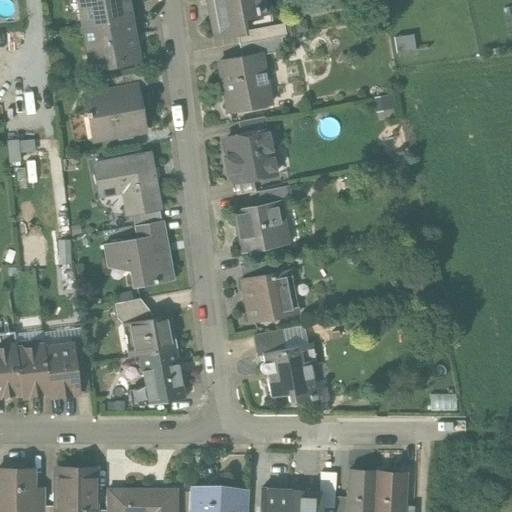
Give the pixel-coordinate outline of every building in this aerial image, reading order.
[(76,0),(82,28),(83,28),(129,19),(125,0),(76,0)] [(207,0),(214,39),(237,35),(274,28),(268,0),(207,0)] [(129,19),(83,28),(86,48),(92,47),(96,71),(138,63),(130,19),(129,19)] [(283,26),(274,28),(237,35),(239,47),(281,39),(285,38),(283,26)] [(284,52),(281,39),(239,47),(241,59),(261,55),(261,57),(284,52)] [(217,63),(227,113),(271,105),(261,57),(261,55),(241,59),(217,63)] [(115,90),(136,86),(146,84),(144,73),(113,78),(115,90)] [(89,118),(93,142),(144,132),(136,86),(115,90),(85,96),(88,112),(85,113),(86,118),(89,118)] [(240,137),(266,132),(264,118),(237,123),(240,137)] [(231,173),(233,183),(274,175),(270,151),(275,147),(273,137),(267,134),(266,132),(240,137),(225,140),(228,158),(224,158),(227,174),(231,173)] [(10,161),(22,161),(21,140),(8,140),(10,161)] [(148,156),(92,166),(96,191),(121,186),(126,217),(131,216),(158,211),(148,156)] [(259,208),(276,205),(291,202),(288,187),(257,193),(259,208)] [(233,213),(241,255),(284,247),(276,205),(259,208),(233,213)] [(160,222),(158,211),(131,216),(133,227),(160,222)] [(137,240),(163,234),(161,222),(160,222),(133,227),(134,236),(136,236),(137,240)] [(135,288),(172,281),(163,234),(137,240),(104,246),(108,266),(130,262),(135,288)] [(239,267),(242,282),(273,276),(270,261),(239,267)] [(242,282),(250,323),(291,315),(283,274),(273,276),(242,282)] [(139,299),(113,304),(115,317),(142,312),(139,299)] [(174,349),(168,317),(128,324),(134,357),(138,356),(174,349)] [(262,357),(262,355),(283,351),(279,331),(253,336),(257,358),(262,357)] [(0,396),(20,394),(15,349),(15,347),(13,333),(0,334),(0,396)] [(71,345),(43,349),(48,392),(49,397),(76,394),(76,393),(73,367),(71,345)] [(283,351),(262,355),(262,357),(264,365),(263,365),(262,366),(261,366),(260,367),(259,368),(259,370),(259,371),(260,372),(260,373),(261,374),(262,375),(263,375),(265,375),(266,375),(271,399),(288,396),(289,403),(310,399),(310,401),(316,400),(314,388),(310,389),(306,368),(317,366),(313,345),(283,351)] [(43,346),(15,349),(20,394),(21,396),(48,392),(43,349),(43,346)] [(174,349),(138,356),(145,392),(147,406),(184,400),(181,385),(181,386),(174,349)] [(85,365),(73,367),(76,393),(76,394),(76,395),(89,393),(85,365)] [(94,471),(57,470),(56,507),(56,511),(94,511),(94,510),(94,471)] [(33,471),(0,471),(0,511),(17,511),(17,509),(30,509),(30,511),(32,511),(32,490),(33,471)] [(320,473),(319,493),(322,493),(321,509),(334,510),(334,498),(335,474),(320,473)] [(373,511),(376,475),(348,473),(347,499),(345,511),(373,511)] [(404,476),(376,475),(373,511),(401,511),(402,508),(404,476)] [(32,511),(44,511),(44,506),(44,490),(32,490),(32,511)] [(188,511),(201,511),(202,498),(203,490),(190,490),(188,511)] [(289,511),(290,492),(260,490),(258,511),(289,511)] [(210,491),(202,498),(201,511),(235,511),(237,500),(229,492),(210,491)] [(105,511),(125,511),(126,492),(105,492),(105,510),(105,511)] [(174,511),(175,492),(126,492),(125,511),(174,511)] [(235,511),(246,511),(248,493),(237,492),(237,500),(235,511)] [(319,493),(290,492),(289,511),(321,511),(321,509),(322,493),(319,493)] [(345,511),(347,499),(334,498),(334,510),(333,511),(345,511)]
